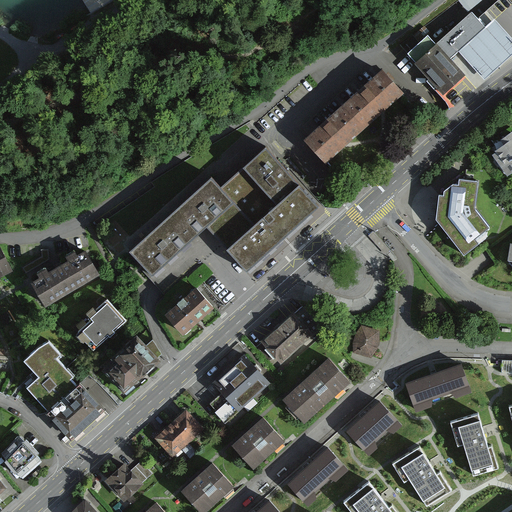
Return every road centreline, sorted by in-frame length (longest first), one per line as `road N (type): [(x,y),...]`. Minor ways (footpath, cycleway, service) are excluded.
road 1 (residential): [(437,95),(417,89),(381,56),(309,66),(253,114),(74,218),(0,238)]
road 2 (primary): [(373,200),(76,467)]
road 3 (residential): [(230,511),(412,351),(511,348)]
road 4 (primary): [(511,81),(373,200)]
road 5 (residential): [(373,200),(450,283),(511,306)]
